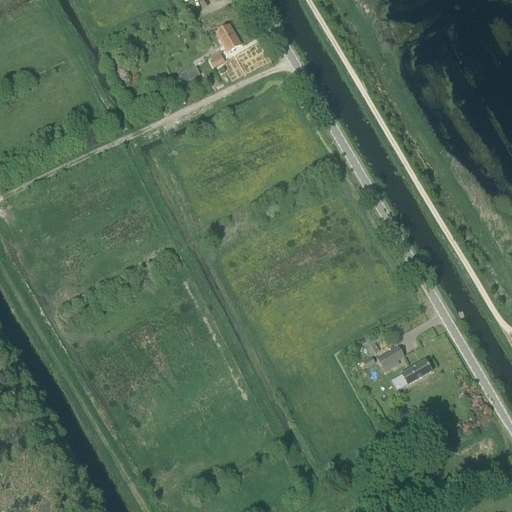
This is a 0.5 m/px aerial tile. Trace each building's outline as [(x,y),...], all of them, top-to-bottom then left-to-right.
[(217,35),(228,54),(240,47),(229,27),(217,35)] [(219,54),(209,60),(212,66),(222,60),(219,54)] [(196,69),(178,79),(182,86),(200,77),(196,69)] [(17,214),(10,217),(14,227),(21,224),(17,214)] [(398,349),(378,361),(384,370),(404,358),(398,349)] [(369,360),(363,364),(364,365),(367,370),(371,368),(375,365),(374,363),(372,359),(370,360),(369,360)] [(401,376),(408,387),(432,373),(425,362),(401,376)]
